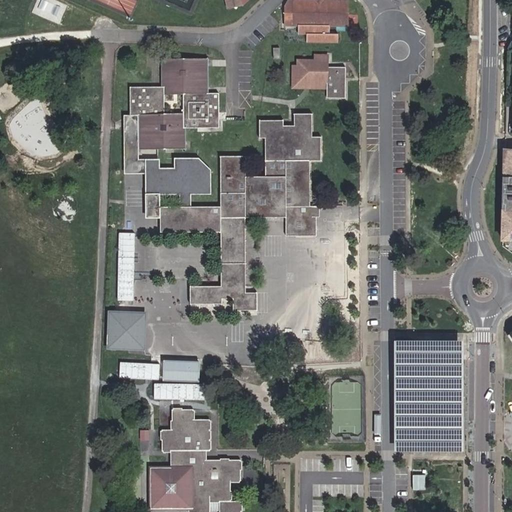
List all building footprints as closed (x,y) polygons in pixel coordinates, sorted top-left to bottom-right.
[(234,0),(220,0),(224,12),(237,9),(236,4),(234,0)] [(346,25),(346,2),(341,2),(322,1),(322,4),(315,3),(315,1),(287,1),(284,6),(284,13),(284,26),(298,26),(298,34),(307,34),(307,43),(338,43),(338,34),(329,34),(329,25),(346,25)] [(282,48),(273,48),(274,60),(280,60),(282,48)] [(297,60),(314,60),(314,55),(314,54),(291,54),(291,87),(326,87),(326,82),(297,81),(297,60)] [(344,66),(325,66),(325,55),(314,55),(314,60),(297,60),(297,81),(326,82),(326,87),(326,91),(326,97),(344,97),(344,66)] [(138,115),(139,149),(185,147),(185,128),(219,127),(219,119),(219,113),(218,92),(208,92),(207,58),(163,59),(163,86),(130,87),(130,115),(138,115)] [(286,234),(316,235),(316,216),(310,216),(310,206),(309,160),(321,160),(321,137),(312,137),(311,114),(293,114),(294,125),(283,125),(283,120),(259,121),(259,137),(264,137),(265,176),(245,176),(245,156),(220,156),(220,206),(188,207),(188,191),(208,191),(207,171),(197,160),(176,161),(176,171),(156,171),(157,192),(182,191),(182,207),(160,207),(160,231),(220,232),(221,285),(190,285),(190,304),(222,303),(222,299),(233,299),(233,310),(256,310),(256,291),(245,291),(245,217),(286,217),(286,234)] [(146,171),(147,216),(157,216),(157,192),(156,171),(156,161),(135,161),(134,121),(124,121),(125,172),(146,171)] [(511,240),(511,246),(511,149),(504,148),(503,195),(503,211),(502,240),(511,240)] [(319,216),(319,206),(310,206),(310,216),(316,216),(319,216)] [(121,235),(117,302),(136,303),(140,236),(121,235)] [(145,314),(110,313),(108,348),(144,350),(145,314)] [(464,341),(396,341),(396,357),(396,431),(396,451),(435,451),(461,452),(464,452),(464,341)] [(152,360),(111,358),(110,373),(151,375),(152,360)] [(162,380),(199,381),(199,360),(162,359),(162,380)] [(153,470),(153,506),(190,506),(189,494),(209,494),(209,501),(218,501),(218,511),(217,511),(239,511),(239,500),(230,500),(230,482),(240,482),(240,460),(207,460),(207,449),(211,450),(210,420),(194,420),(194,410),(173,410),(174,430),(162,430),(162,452),(170,452),(171,470),(153,470)] [(190,506),(190,509),(209,509),(209,501),(209,494),(189,494),(190,506)] [(209,509),(209,511),(218,511),(218,501),(209,501),(209,509)]
